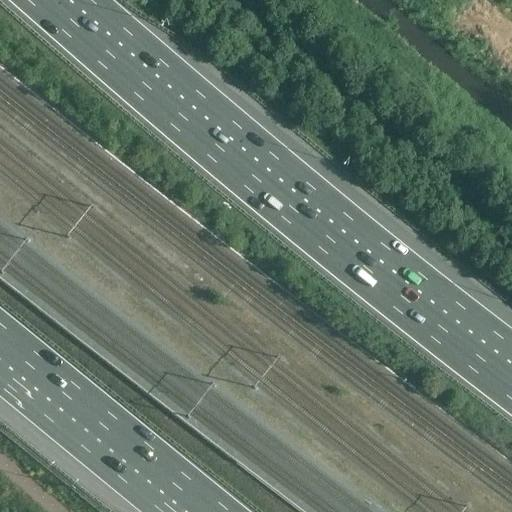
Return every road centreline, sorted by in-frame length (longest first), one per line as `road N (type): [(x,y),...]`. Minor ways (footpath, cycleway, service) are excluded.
road 1 (motorway): [(511,382),(47,0)]
road 2 (motorway): [(0,342),(207,511)]
